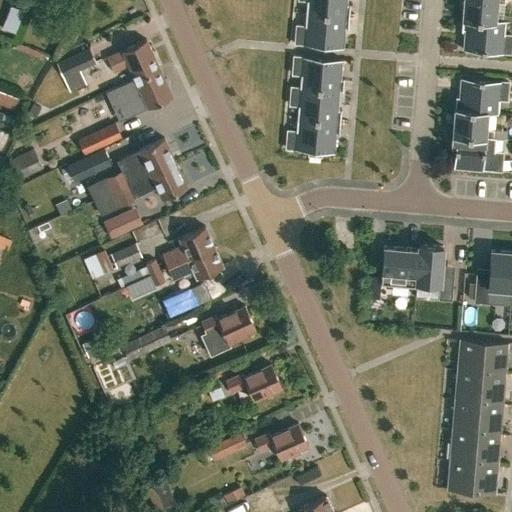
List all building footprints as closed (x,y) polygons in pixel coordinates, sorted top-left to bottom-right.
[(307,0),(307,12),(350,16),(351,3),(348,3),(347,0),(307,0)] [(464,0),(463,16),(496,19),(497,3),(506,3),(505,0),(464,0)] [(350,16),(307,12),(305,25),(297,24),(296,42),(304,43),(304,44),(343,47),(346,28),(349,29),(350,16)] [(496,19),(463,16),(462,30),(466,30),(464,49),(504,53),(504,52),(511,52),(511,35),(506,34),(507,20),(496,19)] [(148,38),(108,56),(116,71),(130,65),(136,78),(160,67),(148,38)] [(77,64),(94,56),(89,44),(54,61),(64,82),(82,74),(77,64)] [(302,74),(300,87),(340,91),(344,91),(345,78),(341,77),(343,59),(303,55),(303,56),(295,55),(293,73),(302,74)] [(136,78),(106,91),(112,104),(127,97),(134,113),(173,95),(160,67),(136,78)] [(455,110),(488,113),(499,114),(500,99),(508,100),(510,82),(501,81),(462,77),(460,96),(456,96),(455,110)] [(299,104),(298,117),(341,121),(342,109),(339,108),(340,91),(300,87),(292,86),(291,104),(299,104)] [(0,88),(0,102),(13,108),(17,95),(0,88)] [(0,110),(0,124),(12,129),(16,117),(0,110)] [(488,113),(455,110),(453,133),(494,137),(495,130),(487,129),(488,113)] [(125,129),(143,124),(140,116),(122,121),(125,129)] [(341,121),(298,117),(297,130),(288,130),(287,147),(295,148),(295,149),(310,150),(309,155),(322,156),(322,151),(335,152),(336,138),(340,139),(341,121)] [(77,137),(84,152),(121,136),(115,120),(77,137)] [(497,137),(494,137),(453,133),(452,148),(455,148),(454,167),(502,170),(504,152),(495,152),(497,137)] [(122,168),(106,175),(113,191),(176,161),(165,136),(140,148),(120,157),(124,167),(122,168)] [(2,163),(12,182),(42,166),(33,148),(2,163)] [(76,180),(112,164),(105,148),(69,165),(76,180)] [(176,161),(112,192),(118,205),(138,197),(136,194),(156,185),(162,197),(187,185),(176,161)] [(140,222),(134,209),(105,221),(110,235),(140,222)] [(162,253),(168,266),(215,245),(206,225),(179,237),(183,244),(162,253)] [(0,248),(12,251),(15,238),(0,234),(0,248)] [(110,251),(117,266),(142,255),(135,240),(110,251)] [(443,246),(418,244),(418,249),(417,282),(439,283),(438,298),(451,299),(453,271),(441,270),(443,246)] [(168,266),(174,279),(194,270),(197,276),(224,265),(215,245),(168,266)] [(417,282),(418,249),(383,246),(380,284),(416,286),(417,282)] [(112,268),(104,249),(83,258),(92,276),(112,268)] [(476,273),(473,301),(510,305),(511,280),(511,251),(490,250),(488,274),(476,273)] [(155,258),(145,262),(146,265),(150,274),(160,269),(155,258)] [(125,285),(150,274),(146,265),(121,276),(125,285)] [(150,274),(154,285),(164,280),(160,269),(150,274)] [(367,275),(367,283),(367,286),(377,287),(378,275),(368,275),(367,275)] [(141,298),(146,315),(177,305),(172,288),(141,298)] [(230,344),(228,340),(256,327),(244,303),(217,317),(215,313),(200,320),(205,331),(200,333),(210,354),(230,344)] [(97,325),(96,317),(103,316),(102,305),(79,308),(82,327),(97,325)] [(121,343),(121,344),(117,346),(123,360),(128,358),(170,339),(164,323),(121,343)] [(82,342),(88,356),(104,349),(99,335),(82,342)] [(459,338),(457,370),(505,374),(507,342),(459,338)] [(247,383),(254,398),(283,385),(272,362),(244,374),(243,371),(226,378),(231,391),(247,383)] [(457,370),(454,400),(502,404),(505,374),(457,370)] [(454,400),(452,428),(500,432),(502,404),(454,400)] [(255,436),(260,448),(274,442),(281,457),(309,444),(298,421),(271,433),(270,430),(255,436)] [(452,428),(449,458),(497,462),(500,432),(452,428)] [(206,445),(212,458),(246,442),(240,429),(206,445)] [(447,489),(495,493),(497,462),(449,458),(447,489)] [(160,469),(164,477),(177,471),(174,463),(160,469)] [(223,493),(227,501),(245,493),(241,485),(223,493)] [(335,511),(327,494),(300,507),(302,511),(335,511)]
